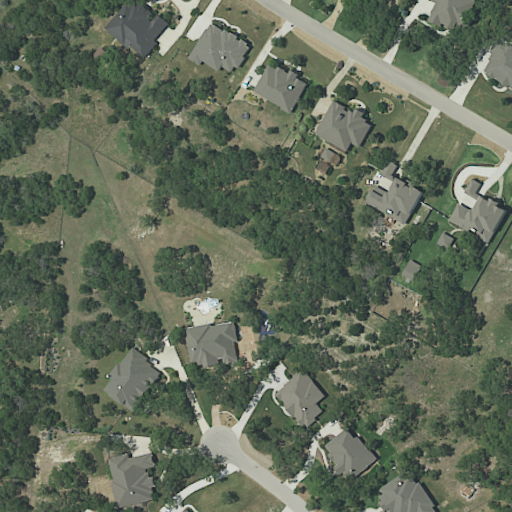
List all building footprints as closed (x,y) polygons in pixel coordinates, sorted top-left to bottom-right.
[(170,24),(158,13),(154,17),(135,0),(130,0),(106,27),(144,60),(158,45),(154,41),(170,24)] [(431,0),(431,1),(437,4),(428,20),(455,35),(474,0),(431,0)] [(189,59),(201,66),(203,62),(220,72),(222,67),(235,74),(252,45),(211,22),(189,59)] [(511,42),(500,37),(482,74),(511,88),(511,42)] [(254,93),(293,113),(309,82),(270,63),(254,93)] [(360,148),(373,125),(364,121),(368,114),(357,108),(355,112),(334,101),(316,135),(348,152),(353,143),(360,148)] [(335,154),(325,148),(320,156),(330,163),(335,154)] [(408,224),(423,190),(396,177),(401,166),(389,161),(382,175),(395,181),(388,197),(372,190),(365,204),(408,224)] [(483,183),(472,179),(466,194),(477,198),(483,183)] [(507,208),(482,196),(474,211),(459,204),(450,222),(491,242),(507,208)] [(437,245),(448,252),(455,239),(444,233),(437,245)] [(185,329),(193,365),(205,363),(206,368),(222,364),(223,365),(239,362),(235,342),(239,341),(235,322),(213,326),(212,323),(185,329)] [(135,412),(163,371),(130,349),(111,378),(113,379),(104,391),(135,412)] [(318,404),(326,397),(304,370),(275,393),(304,428),(324,412),(318,404)] [(376,460),(349,427),(323,448),(343,473),(344,472),(351,481),(376,460)] [(109,459),(119,507),(157,499),(153,477),(150,478),(148,469),(156,467),(153,453),(130,458),(130,455),(109,459)] [(436,511),(413,470),(377,490),(389,511),(387,511),(436,511)]
